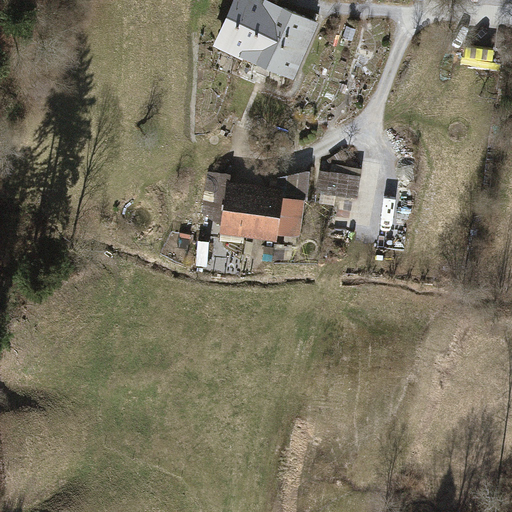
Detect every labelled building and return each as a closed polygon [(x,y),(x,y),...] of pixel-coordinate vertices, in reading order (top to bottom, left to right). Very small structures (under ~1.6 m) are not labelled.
[(271,0),(238,0),(219,44),(247,56),(271,0)] [(301,9),(280,0),(271,0),(247,56),(275,69),(301,9)] [(329,21),(301,9),(275,69),(303,81),(329,21)] [(364,175),(321,170),(318,194),(361,199),(364,175)] [(308,188),(228,182),(224,237),(304,243),(308,188)]
